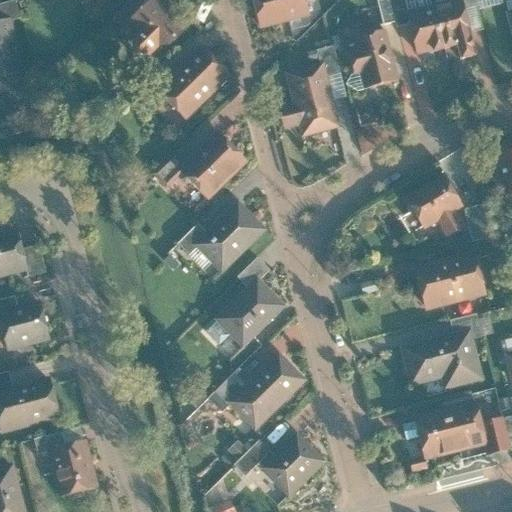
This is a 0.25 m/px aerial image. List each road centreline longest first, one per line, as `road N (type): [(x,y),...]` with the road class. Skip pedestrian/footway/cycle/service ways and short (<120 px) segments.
road 1 (residential): [(137,511),(53,201),(36,192),(0,199)]
road 2 (residential): [(303,284),(225,0)]
road 3 (residential): [(511,113),(332,212),(303,284)]
road 4 (residential): [(303,284),(364,511)]
